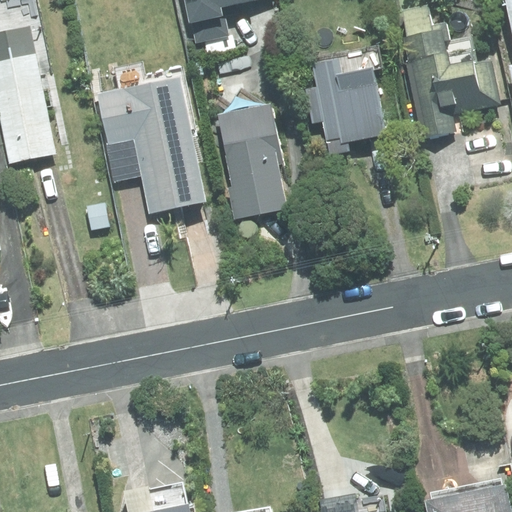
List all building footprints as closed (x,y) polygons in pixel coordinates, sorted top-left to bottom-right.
[(0,0),(0,109),(10,165),(57,156),(37,48),(8,54),(2,24),(35,18),(31,0),(0,0)] [(189,0),(195,26),(256,14),(252,0),(189,0)] [(407,11),(412,42),(409,42),(424,140),(458,134),(455,116),(503,108),(496,62),(457,69),(455,55),(451,56),(449,41),(453,40),(451,26),(435,28),(432,8),(407,11)] [(353,153),(351,143),(391,136),(379,70),(346,75),(343,61),(317,65),(321,89),(312,90),(318,124),(327,122),(332,157),(353,153)] [(186,80),(102,96),(118,182),(144,178),(152,215),(210,204),(186,80)] [(276,107),(222,118),(236,189),(231,190),(237,221),(290,210),(281,165),(287,164),(276,107)] [(107,199),(86,202),(91,234),(112,230),(107,199)] [(221,511),(235,508),(223,471),(206,476),(217,511),(221,511)] [(196,511),(195,506),(191,506),(187,485),(128,497),(131,511),(196,511)] [(511,511),(511,490),(511,488),(432,504),(433,511),(511,511)]
